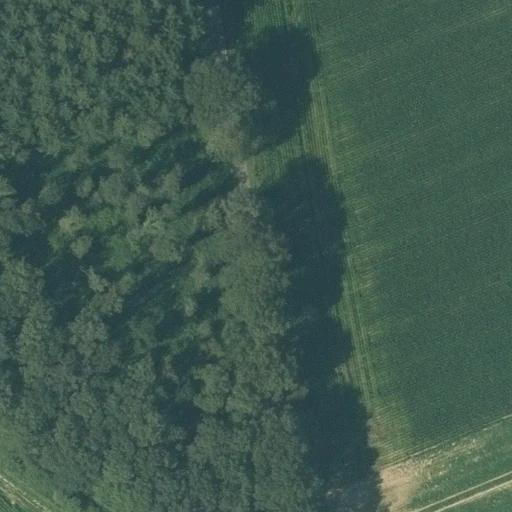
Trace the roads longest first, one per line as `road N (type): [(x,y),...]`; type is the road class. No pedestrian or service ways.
road 1 (unclassified): [(297,511),(209,0)]
road 2 (track): [(130,511),(0,419)]
